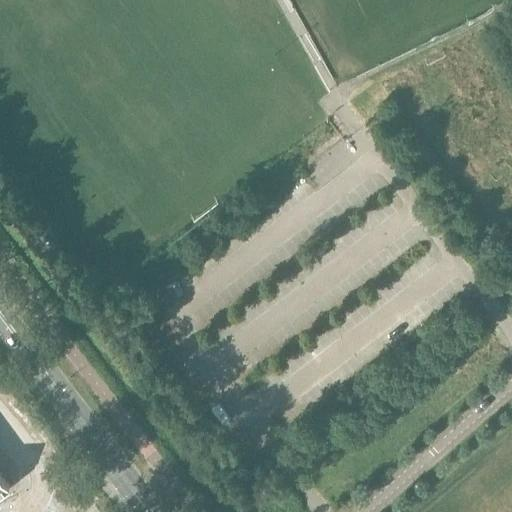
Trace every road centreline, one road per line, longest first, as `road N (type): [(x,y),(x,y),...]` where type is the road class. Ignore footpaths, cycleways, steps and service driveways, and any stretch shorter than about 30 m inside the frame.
road 1 (tertiary): [(149,511),(0,315)]
road 2 (unclassified): [(363,511),(511,384)]
